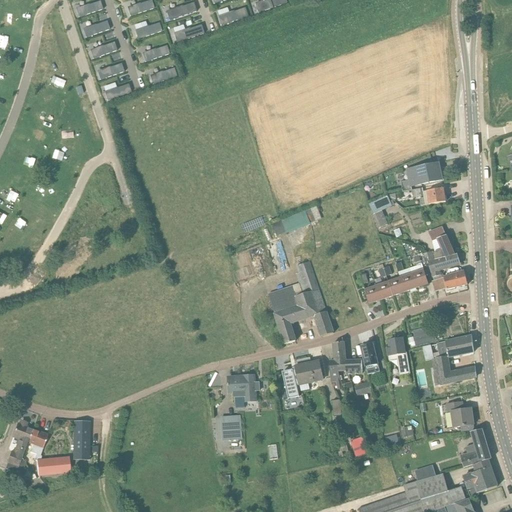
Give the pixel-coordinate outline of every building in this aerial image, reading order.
[(274,0),(270,1),(256,6),(259,14),(273,9),(287,4),(285,0),(274,0)] [(140,5),(129,9),(132,17),(154,9),(152,1),(140,5)] [(89,6),(78,10),(80,18),(103,10),(100,2),(89,6)] [(182,8),(168,13),(171,21),(197,13),(194,4),(182,8)] [(234,13),(220,18),(223,26),(248,18),(245,9),(234,13)] [(87,38),(110,30),(107,22),(96,26),(84,30),(87,38)] [(137,32),(139,40),(162,32),(159,24),(148,28),(137,32)] [(204,35),(201,26),(190,30),(176,35),(178,43),(204,35)] [(103,47),(103,48),(92,52),(94,60),(117,52),(114,43),(103,47)] [(50,53),(58,50),(56,45),(48,48),(50,53)] [(147,63),(170,55),(167,47),(155,50),(156,51),(144,55),(147,63)] [(58,51),(48,55),(58,78),(68,74),(58,51)] [(156,69),(157,74),(176,68),(174,63),(156,69)] [(121,65),(110,68),(110,69),(99,73),(102,81),(124,73),(121,65)] [(152,77),(154,85),(177,78),(174,69),(163,73),(152,77)] [(131,94),(128,85),(117,89),(117,90),(106,93),(109,101),(131,94)] [(411,187),(432,183),(442,181),(439,168),(433,170),(432,165),(407,170),(411,187)] [(428,191),(431,205),(446,202),(443,189),(428,191)] [(368,205),(373,214),(392,206),(387,197),(368,205)] [(318,204),(273,221),(278,235),(323,218),(318,204)] [(387,225),(381,212),(373,215),(379,229),(387,225)] [(441,259),(454,255),(442,228),(428,234),(432,242),(436,240),(441,251),(434,253),(436,260),(441,259)] [(434,253),(433,253),(433,252),(427,254),(423,255),(425,262),(427,262),(428,263),(427,263),(433,277),(441,275),(440,272),(460,266),(457,255),(454,256),(454,255),(441,259),(436,260),(434,253)] [(414,259),(416,265),(416,267),(422,265),(421,264),(419,257),(414,259)] [(315,317),(322,338),(333,334),(309,262),(296,267),(298,274),(296,275),(299,285),(267,295),(285,345),(296,342),(290,324),(315,317)] [(398,272),(398,273),(404,271),(401,263),(396,265),(398,272)] [(386,276),(392,274),(389,267),(384,269),(386,276)] [(428,285),(424,270),(412,274),(417,289),(428,285)] [(447,290),(468,285),(464,272),(444,278),(443,275),(441,275),(433,277),(434,281),(432,282),(435,292),(446,290),(447,290)] [(405,293),(417,289),(412,274),(411,274),(400,278),(405,293)] [(368,283),(366,275),(360,277),(363,285),(368,283)] [(405,293),(400,278),(388,282),(393,297),(405,293)] [(393,297),(388,282),(376,287),(381,301),(393,297)] [(381,301),(376,287),(365,291),(369,305),(381,301)] [(416,347),(436,343),(433,332),(414,337),(415,344),(416,347)] [(447,357),(474,353),(472,337),(450,341),(437,344),(437,346),(432,346),(433,352),(438,351),(439,358),(436,359),(440,386),(477,380),(476,369),(450,373),(447,357)] [(405,354),(402,339),(388,341),(390,349),(387,349),(388,357),(389,357),(390,360),(398,359),(400,375),(410,373),(407,357),(403,358),(403,355),(405,354)] [(347,371),(346,362),(344,342),(333,344),(335,361),(338,361),(340,372),(347,371)] [(368,375),(380,372),(373,345),(361,348),(368,375)] [(298,397),(296,385),(308,382),(308,384),(323,381),(319,362),(311,364),(310,358),(295,362),(296,364),(295,364),(296,371),(294,372),(293,370),(283,373),(289,399),(298,397)] [(339,372),(340,372),(338,361),(335,361),(329,361),(331,383),(335,383),(337,390),(343,389),(341,382),(339,372)] [(347,371),(347,375),(363,374),(362,370),(363,370),(362,361),(346,362),(347,371)] [(259,385),(255,385),(254,376),(243,377),(243,378),(228,379),(229,393),(233,393),(234,399),(244,398),(245,403),(256,402),(255,391),(259,391),(259,385)] [(364,395),(372,393),(369,383),(355,387),(357,397),(361,396),(364,395)] [(340,401),(332,402),(334,416),(342,415),(340,401)] [(471,409),(463,410),(462,403),(446,405),(447,412),(451,411),(453,428),(474,425),(471,409)] [(229,418),(229,417),(221,418),(222,440),(230,439),(230,438),(229,418)] [(230,438),(241,438),(240,428),(239,428),(238,418),(229,418),(230,438)] [(26,464),(22,459),(28,443),(33,430),(26,427),(27,423),(22,421),(20,425),(18,424),(13,438),(18,440),(14,452),(11,452),(7,463),(5,469),(24,476),(27,470),(24,469),(26,464)] [(412,427),(401,429),(403,439),(414,437),(412,427)] [(74,429),(73,459),(90,459),(90,429),(74,429)] [(48,436),(33,430),(28,443),(33,445),(30,453),(36,455),(34,461),(36,461),(41,461),(41,457),(40,456),(48,436)] [(474,465),(488,461),(491,460),(482,430),(471,433),(477,453),(461,458),(465,468),(474,465)] [(388,438),(390,445),(399,443),(397,436),(388,438)] [(362,438),(350,442),(355,458),(367,454),(362,438)] [(339,443),(335,444),(330,445),(331,449),(337,448),(340,460),(344,459),(342,453),(348,451),(346,441),(339,443)] [(279,445),(267,446),(269,461),(281,460),(279,445)] [(36,461),(38,476),(69,473),(68,458),(41,461),(36,461)] [(479,492),(497,487),(488,461),(474,465),(476,472),(463,476),(471,498),(480,495),(479,492)] [(358,509),(359,511),(433,511),(455,504),(466,500),(461,488),(448,492),(443,474),(403,486),(405,493),(358,509)] [(5,489),(3,496),(9,498),(11,491),(5,489)] [(473,511),(469,501),(456,506),(455,504),(433,511),(473,511)]
